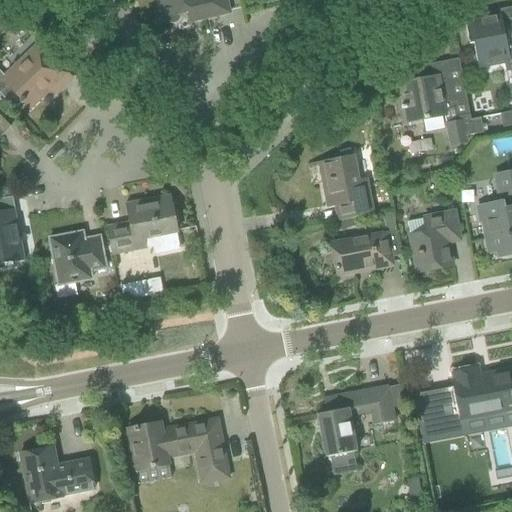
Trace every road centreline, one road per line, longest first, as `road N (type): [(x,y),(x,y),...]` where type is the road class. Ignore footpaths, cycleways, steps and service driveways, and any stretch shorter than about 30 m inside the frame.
road 1 (residential): [(155,50),(37,166),(45,199),(85,189),(147,153),(199,107)]
road 2 (residential): [(246,354),(511,304)]
road 3 (residential): [(246,354),(199,107)]
road 4 (residential): [(39,393),(246,354)]
road 5 (residential): [(277,511),(246,354)]
road 6 (residential): [(172,73),(322,26)]
